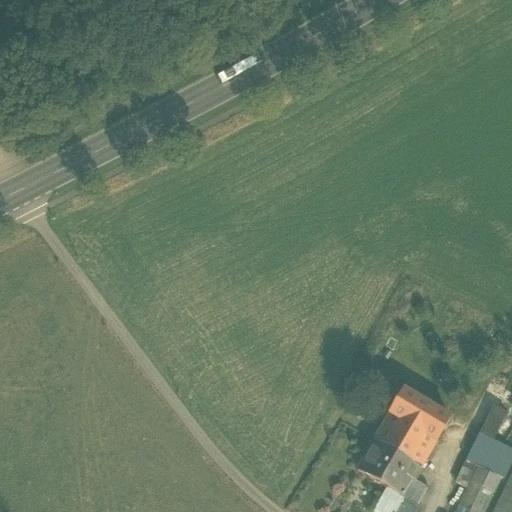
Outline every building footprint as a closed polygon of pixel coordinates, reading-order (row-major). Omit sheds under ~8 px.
[(448,420),(403,393),(390,415),(435,442),(448,420)] [(505,414),(491,441),(503,447),(511,429),(511,406),(509,405),(505,414)] [(492,407),(479,435),(491,441),(505,414),(492,407)] [(435,442),(390,415),(374,442),(419,469),(435,442)] [(491,441),(479,435),(465,463),(475,468),(475,467),(501,481),(511,458),(511,452),(503,447),(491,441)] [(419,469),(374,442),(355,472),(385,489),(372,511),(373,511),(396,511),(403,500),(398,496),(407,481),(411,483),(420,470),(419,469)] [(475,468),(453,511),(485,511),(501,481),(475,467),(475,468)] [(511,511),(511,471),(492,511),(511,511)] [(411,483),(407,481),(398,496),(403,500),(404,499),(417,507),(426,492),(411,483)] [(396,511),(414,511),(417,507),(404,499),(403,500),(396,511)]
